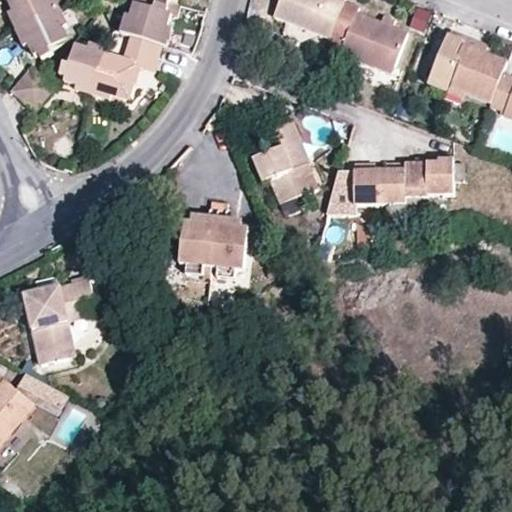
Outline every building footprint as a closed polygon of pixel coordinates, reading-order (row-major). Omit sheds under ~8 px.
[(52,0),(9,0),(12,6),(15,12),(23,30),(58,13),(52,0)] [(58,0),(52,0),(58,13),(64,10),(58,0)] [(172,3),(173,0),(136,0),(135,5),(155,11),(157,5),(169,9),(170,3),(172,3)] [(283,0),(276,19),(331,41),(346,3),(346,0),(283,0)] [(344,49),(341,55),(393,76),(409,33),(359,12),(360,8),(346,3),(331,41),(330,44),(344,49)] [(126,35),(132,37),(164,46),(169,30),(173,16),(170,15),(170,9),(169,9),(157,5),(155,11),(135,5),(131,18),(126,35)] [(66,30),(71,27),(64,10),(58,13),(66,30)] [(15,12),(10,14),(18,31),(23,30),(15,12)] [(43,61),(54,55),(51,49),(71,40),(66,30),(58,13),(23,30),(31,46),(34,53),(37,58),(41,57),(43,61)] [(121,33),(126,35),(131,18),(126,16),(121,33)] [(26,48),(31,46),(23,30),(18,31),(26,48)] [(164,46),(169,49),(174,31),(169,30),(164,46)] [(453,32),(433,82),(492,105),(504,74),(509,61),(487,53),(466,46),(469,38),(453,32)] [(132,37),(125,61),(137,64),(136,67),(138,68),(145,70),(156,73),(164,46),(132,37)] [(487,53),(489,46),(469,38),(466,46),(487,53)] [(91,45),(89,50),(107,55),(109,50),(91,45)] [(89,50),(76,46),(70,67),(64,65),(61,78),(65,79),(64,84),(72,86),(78,88),(95,93),(107,55),(89,50)] [(125,61),(107,55),(95,93),(114,99),(132,105),(137,88),(132,87),(138,68),(136,67),(137,64),(125,61)] [(137,88),(139,89),(145,70),(138,68),(132,87),(137,88)] [(57,89),(32,69),(12,93),(36,113),(57,89)] [(511,76),(504,74),(492,105),(491,109),(505,114),(504,119),(511,121),(511,76)] [(78,88),(76,93),(93,98),(95,93),(78,88)] [(430,90),(427,96),(435,98),(435,96),(432,93),(433,91),(430,90)] [(112,104),(114,99),(95,93),(93,98),(112,104)] [(310,165),(304,167),(294,144),(302,140),(294,120),(266,131),(275,152),(254,161),(263,185),(269,183),(279,205),(320,190),(310,165)] [(310,165),(312,164),(302,140),(294,144),(304,167),(310,165)] [(455,197),(455,179),(456,163),(440,162),(440,166),(429,165),(430,192),(430,197),(455,197)] [(455,179),(466,179),(466,162),(456,163),(455,179)] [(375,173),(375,166),(357,165),(356,174),(375,173)] [(408,192),(430,192),(429,165),(418,165),(408,165),(408,172),(408,192)] [(388,174),(383,173),(384,208),(408,207),(408,201),(408,192),(408,172),(388,172),(388,174)] [(377,209),(384,208),(383,173),(375,173),(356,174),(358,208),(377,209)] [(430,197),(430,192),(408,192),(408,201),(430,202),(430,197)] [(211,206),(210,218),(195,216),(195,224),(219,226),(220,207),(211,206)] [(230,208),(220,207),(219,226),(244,229),(244,220),(229,217),(230,208)] [(195,224),(183,223),(181,266),(187,267),(207,268),(207,271),(220,272),(237,273),(246,274),(252,230),(244,229),(219,226),(195,224)] [(207,268),(187,267),(186,277),(207,279),(207,271),(207,268)] [(220,272),(219,282),(237,284),(237,273),(220,272)] [(89,283),(27,297),(42,367),(79,358),(69,317),(96,312),(89,283)] [(79,358),(86,357),(79,323),(98,319),(96,312),(69,317),(79,358)] [(80,366),(79,358),(42,367),(44,374),(80,366)] [(0,450),(36,408),(59,421),(71,403),(25,375),(15,391),(3,381),(4,379),(0,376),(0,450)] [(17,509),(19,504),(12,496),(8,502),(17,509)]
